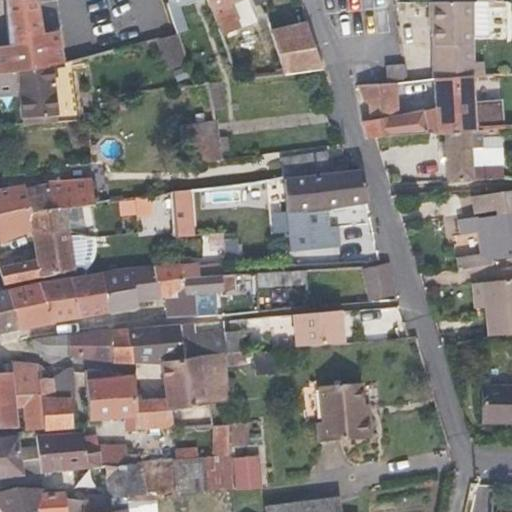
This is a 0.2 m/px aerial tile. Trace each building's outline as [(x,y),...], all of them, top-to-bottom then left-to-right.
[(9,0),(16,42),(0,45),(0,62),(2,76),(11,75),(41,69),(49,67),(65,63),(67,62),(60,28),(46,29),(40,0),(9,0)] [(209,0),(222,34),(223,35),(240,27),(230,4),(240,0),(209,0)] [(437,63),(474,63),(473,0),(431,0),(432,24),(437,25),(437,63)] [(321,69),(306,25),(273,34),(285,73),(320,69),(321,69)] [(178,33),(159,38),(167,65),(186,59),(178,33)] [(167,65),(169,71),(188,65),(186,59),(167,65)] [(71,61),(67,62),(65,63),(49,67),(41,69),(11,75),(2,76),(0,75),(0,94),(20,94),(22,123),(38,122),(56,121),(78,119),(71,61)] [(404,63),(386,65),(387,83),(397,82),(405,81),(404,63)] [(436,108),(398,112),(397,82),(387,83),(359,84),(364,101),(369,103),(369,117),(363,120),(367,138),(376,136),(383,135),(446,131),(495,128),(501,128),(504,128),(503,100),(476,102),(474,75),(435,78),(436,108)] [(227,106),(222,81),(209,84),(214,109),(227,106)] [(186,164),(221,159),(216,120),(181,125),(186,164)] [(495,136),(495,128),(446,131),(448,181),(473,180),(471,147),(482,146),(482,137),(495,136)] [(327,151),(279,158),(281,177),(283,177),(284,180),(330,174),(327,151)] [(500,155),(479,156),(480,167),(501,166),(500,155)] [(481,180),(502,179),(501,166),(480,167),(481,180)] [(287,212),(305,212),(361,202),(367,201),(363,174),(361,170),(350,172),(330,174),(284,180),(287,212)] [(0,211),(22,210),(30,208),(65,207),(66,206),(95,203),(92,179),(58,181),(50,184),(27,189),(18,186),(0,188),(0,211)] [(477,212),(503,209),(504,214),(511,212),(511,189),(475,196),(477,212)] [(177,235),(193,234),(189,190),(172,192),(175,236),(177,235)] [(139,216),(152,215),(151,195),(137,196),(139,216)] [(32,236),(69,230),(66,206),(65,207),(30,208),(22,210),(0,215),(0,244),(5,242),(32,231),(32,236)] [(511,255),(511,212),(504,214),(477,218),(482,251),(483,259),(496,258),(511,255)] [(4,284),(75,268),(70,230),(69,230),(32,236),(36,260),(1,267),(4,284)] [(496,258),(483,259),(482,251),(458,254),(460,268),(496,265),(496,258)] [(361,269),(369,299),(396,293),(392,277),(389,264),(388,263),(361,269)] [(182,267),(181,264),(158,267),(162,296),(168,295),(185,293),(182,267)] [(225,269),(225,264),(198,266),(199,277),(221,275),(225,275),(225,269)] [(196,304),(195,292),(235,289),(234,274),(225,275),(221,275),(199,277),(198,266),(182,267),(185,293),(168,295),(169,317),(218,313),(217,302),(196,304)] [(149,304),(148,298),(162,296),(158,267),(106,272),(101,273),(108,311),(149,304)] [(268,292),(267,287),(306,284),(305,269),(257,273),(258,292),(268,292)] [(108,311),(101,273),(71,277),(81,316),(108,311)] [(81,316),(71,277),(39,281),(50,321),(51,321),(81,316)] [(511,279),(485,282),(486,305),(489,335),(511,332),(511,279)] [(39,281),(39,280),(10,289),(19,329),(50,321),(39,281)] [(473,283),(475,306),(486,305),(485,282),(473,283)] [(0,333),(19,329),(10,289),(6,291),(0,292),(0,333)] [(294,347),(341,342),(338,310),(292,314),(294,347)] [(224,337),(181,342),(178,324),(159,326),(151,327),(160,360),(223,353),(227,353),(225,340),(224,337)] [(134,360),(159,360),(160,360),(151,327),(128,329),(134,360)] [(70,356),(120,360),(134,360),(128,329),(70,335),(70,356)] [(34,346),(47,354),(70,356),(70,335),(34,339),(34,346)] [(242,351),(240,338),(225,340),(227,353),(242,351)] [(160,360),(168,398),(136,399),(137,430),(174,427),(172,419),(189,417),(188,406),(230,399),(223,353),(160,360)] [(25,416),(26,428),(44,422),(41,364),(10,361),(11,371),(0,372),(0,428),(17,427),(16,417),(25,416)] [(74,367),(41,364),(44,422),(44,429),(72,428),(70,397),(76,397),(74,367)] [(126,418),(126,430),(137,430),(136,399),(134,374),(120,375),(120,372),(86,368),(90,421),(126,418)] [(511,384),(483,384),(482,419),(511,420),(511,384)] [(364,446),(362,424),(357,425),(355,392),(313,395),(316,430),(311,431),(312,450),(364,446)] [(229,444),(246,443),(247,422),(229,423),(229,444)] [(229,423),(213,424),(214,455),(229,453),(229,444),(229,423)] [(35,434),(37,445),(42,472),(86,467),(101,465),(100,451),(86,453),(83,436),(82,432),(79,431),(35,434)] [(16,437),(20,437),(19,432),(12,432),(12,437),(0,438),(0,476),(22,474),(18,448),(16,437)] [(99,446),(96,433),(83,436),(86,453),(100,451),(101,465),(107,465),(118,464),(141,462),(140,453),(128,453),(127,446),(99,446)] [(22,474),(41,472),(37,445),(18,448),(22,474)] [(197,446),(177,448),(178,458),(197,456),(197,446)] [(175,490),(231,486),(229,453),(214,455),(197,456),(178,458),(172,459),(175,490)] [(234,458),(237,487),(260,485),(257,457),(234,458)] [(107,465),(108,485),(109,496),(146,494),(143,462),(141,462),(118,464),(107,465)] [(128,511),(128,509),(109,510),(109,506),(109,503),(65,498),(65,494),(41,494),(40,487),(38,487),(14,486),(0,490),(0,506),(3,511),(128,511)] [(109,496),(109,503),(109,506),(109,510),(128,509),(128,511),(156,511),(155,493),(146,494),(109,496)] [(264,507),(264,511),(341,511),(340,498),(264,507)]
